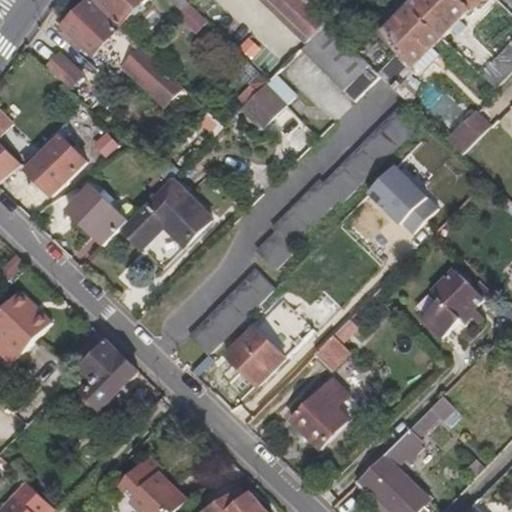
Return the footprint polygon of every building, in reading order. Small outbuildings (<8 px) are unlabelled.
[(93,0),(122,29),(150,0),(93,0)] [(190,6),(183,0),(158,0),(177,19),(190,6)] [(258,0),(306,46),(323,27),(325,25),(305,6),(299,0),(258,0)] [(401,0),(410,9),(427,25),(450,0),(401,0)] [(443,40),(469,13),(463,7),(470,0),(450,0),(427,25),(443,40)] [(91,62),(118,34),(86,4),(60,31),(72,43),(68,47),(79,58),(83,54),(91,62)] [(179,18),(196,35),(209,22),(191,5),(179,18)] [(382,38),(398,54),(427,25),(410,9),(382,38)] [(355,105),(381,79),(325,25),(323,27),(306,46),(301,51),(300,52),(355,105)] [(443,40),(427,25),(398,54),(378,75),(381,79),(407,103),(419,90),(408,79),(416,71),(421,75),(439,57),(432,51),(443,40)] [(511,45),(483,75),(497,90),(511,74),(511,45)] [(183,91),(141,50),(123,69),(150,95),(155,89),(171,104),(183,91)] [(59,53),(44,67),(67,89),(82,75),(59,53)] [(286,107),(296,97),(275,77),(270,83),(265,87),(286,107)] [(265,88),(243,110),(265,130),(287,108),(286,107),(265,87),(265,88)] [(155,89),(150,95),(165,110),(171,104),(155,89)] [(511,107),(497,123),(511,136),(511,107)] [(0,139),(13,127),(0,113),(0,139)] [(74,123),(107,156),(117,146),(84,113),(74,123)] [(214,139),(225,128),(210,113),(199,124),(214,139)] [(340,210),(416,133),(397,113),(321,189),(318,186),(271,233),(274,236),(255,255),(275,275),(294,255),(291,253),(337,207),(340,210)] [(446,141),(463,157),(479,141),(489,130),(490,129),(474,113),(446,141)] [(88,165),(62,140),(27,176),(54,201),(88,165)] [(0,185),(22,167),(0,145),(0,185)] [(178,176),(165,164),(156,174),(158,176),(169,186),(174,181),(178,176)] [(416,237),(440,212),(398,170),(371,197),(403,228),(405,226),(416,237)] [(160,195),(169,186),(158,176),(149,185),(160,195)] [(189,248),(216,221),(174,181),(169,186),(160,195),(129,226),(124,232),(145,252),(168,228),(189,248)] [(129,226),(92,191),(69,215),(106,250),(124,232),(129,226)] [(1,277),(11,286),(29,268),(19,259),(1,277)] [(443,340),(483,300),(455,272),(432,295),(440,302),(423,319),(443,340)] [(188,341),(209,360),(275,293),(255,274),(188,341)] [(23,355),(52,325),(39,313),(37,315),(18,296),(0,315),(0,333),(5,338),(23,355)] [(323,317),(333,307),(326,301),(316,311),(323,317)] [(317,328),(331,342),(334,339),(340,333),(347,325),(333,312),(317,328)] [(331,342),(317,357),(339,378),(357,360),(344,348),(360,331),(351,322),(347,325),(340,333),(334,339),(331,342)] [(228,357),(273,401),(292,382),(278,369),(285,360),(254,330),(228,357)] [(23,355),(5,338),(0,343),(0,353),(13,366),(23,355)] [(118,407),(137,386),(132,382),(139,374),(108,344),(82,371),(95,384),(76,405),(94,422),(113,402),(118,407)] [(324,452),(352,423),(340,412),(353,399),(333,380),(292,423),(324,452)] [(393,468),(441,420),(445,425),(458,412),(445,399),(363,481),(394,511),(422,511),(430,504),(393,468)] [(464,418),(458,412),(445,425),(451,430),(464,418)] [(180,511),(186,506),(157,478),(161,474),(146,460),(120,487),(135,502),(132,505),(138,511),(180,511)] [(49,511),(53,508),(28,484),(0,511),(49,511)] [(265,511),(253,496),(251,497),(245,490),(209,511),(265,511)]
